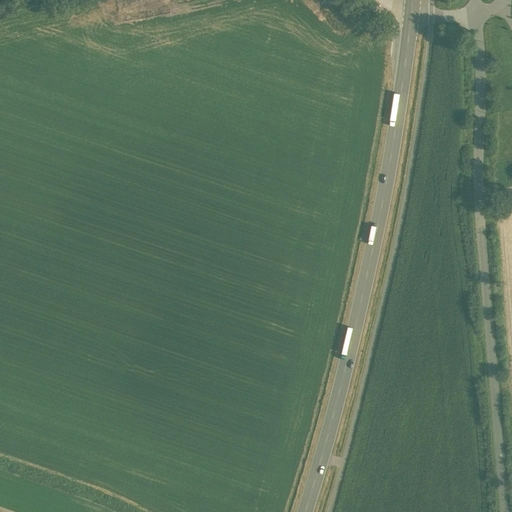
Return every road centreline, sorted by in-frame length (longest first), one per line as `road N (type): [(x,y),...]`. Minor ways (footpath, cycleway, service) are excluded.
road 1 (primary): [(304,511),(380,217),(409,5)]
road 2 (unclassified): [(479,201),(503,511)]
road 3 (unclassified): [(479,14),(479,201)]
